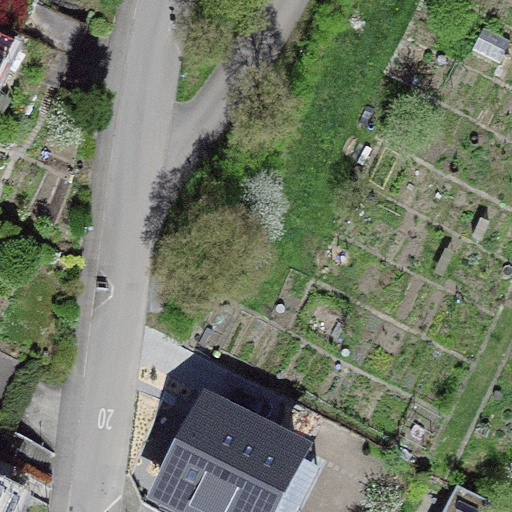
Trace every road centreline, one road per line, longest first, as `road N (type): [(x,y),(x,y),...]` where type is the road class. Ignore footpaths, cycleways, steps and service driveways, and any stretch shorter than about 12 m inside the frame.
road 1 (residential): [(135,146),(91,511)]
road 2 (residential): [(164,0),(135,146)]
